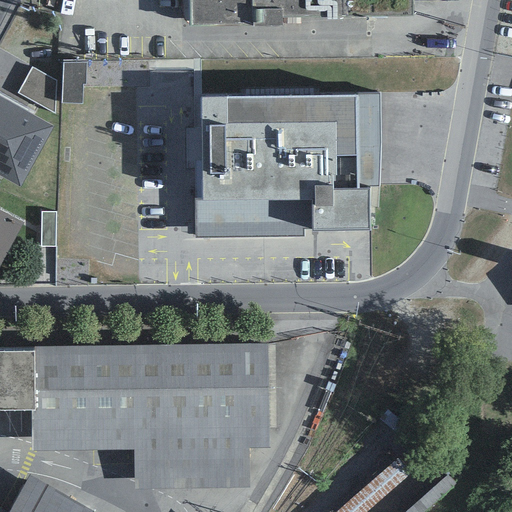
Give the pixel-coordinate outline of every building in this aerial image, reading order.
[(189,0),(189,24),(282,22),(282,15),(415,13),(414,0),(189,0)] [(86,60),(63,59),(61,100),(81,100),(82,81),(86,81),(86,60)] [(56,78),(33,65),(18,91),(55,113),(56,78)] [(357,88),(200,88),(201,191),(312,191),(312,221),(368,221),(368,180),(357,180),(357,88)] [(53,120),(0,91),(0,168),(20,179),(53,120)] [(0,263),(24,219),(0,206),(0,263)] [(56,211),(41,210),(41,245),(55,245),(56,211)] [(0,343),(0,401),(30,401),(31,445),(133,444),(133,485),(249,483),(249,442),(269,443),(267,338),(33,341),(34,344),(0,343)] [(0,511),(106,511),(30,471),(7,511),(1,511),(0,511)]
